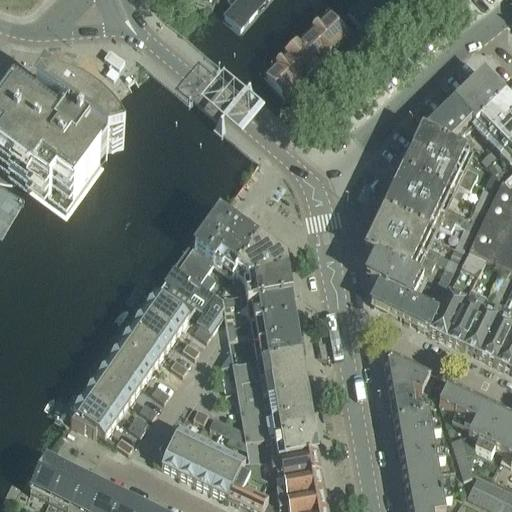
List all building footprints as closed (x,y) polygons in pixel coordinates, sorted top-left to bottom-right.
[(241,0),(223,21),(240,35),(271,0),(241,0)] [(364,0),(349,15),(365,32),(397,0),(364,0)] [(265,82),(285,103),(349,41),(330,21),(320,30),(317,27),(311,33),(314,36),(299,50),(296,46),(283,59),(286,63),(283,66),(280,63),(274,69),(276,71),(265,82)] [(372,47),(362,57),(362,61),(370,69),(381,57),(372,47)] [(481,83),(455,108),(472,127),(471,127),(475,131),(476,130),(504,102),(485,83),(483,81),(481,83)] [(511,110),(504,102),(476,130),(485,140),(481,143),(511,175),(511,110)] [(10,106),(0,119),(0,170),(48,205),(65,217),(100,171),(107,162),(124,158),(123,155),(115,144),(112,140),(106,134),(97,125),(90,121),(88,120),(82,116),(75,113),(68,110),(61,107),(52,105),(45,104),(39,104),(34,110),(57,126),(53,137),(47,133),(10,106)] [(304,105),(297,113),(299,115),(302,117),(310,126),(314,122),(317,119),(309,110),(307,108),(304,105)] [(426,137),(424,141),(447,151),(471,127),(472,127),(455,108),(444,119),(441,122),(426,137)] [(416,152),(412,161),(473,190),(477,181),(463,175),(469,162),(447,151),(424,141),(423,140),(422,140),(416,152)] [(408,168),(403,180),(449,202),(454,191),(469,198),(473,190),(412,161),(408,168)] [(397,192),(393,200),(454,229),(459,232),(463,224),(443,214),(449,202),(403,180),(397,192)] [(511,199),(501,189),(469,258),(485,265),(511,278),(511,199)] [(483,195),(473,214),(481,218),(490,198),(483,195)] [(389,208),(384,220),(430,242),(435,230),(450,237),(454,229),(393,200),(389,208)] [(473,214),(464,234),(471,238),(481,218),(473,214)] [(156,299),(189,324),(196,329),(217,302),(200,290),(214,270),(233,283),(235,280),(258,248),(214,217),(174,272),(156,299)] [(378,231),(374,239),(435,269),(444,273),(448,266),(424,254),(430,242),(384,220),(378,231)] [(464,234),(454,254),(461,258),(471,238),(464,234)] [(367,255),(364,260),(375,265),(410,281),(416,270),(431,277),(435,269),(374,239),(370,248),(367,255)] [(235,280),(244,286),(287,279),(285,267),(258,248),(235,280)] [(454,254),(445,273),(452,277),(461,258),(454,254)] [(469,258),(461,274),(477,281),(485,265),(469,258)] [(373,278),(369,286),(379,291),(408,305),(412,307),(422,286),(410,281),(375,265),(369,276),(373,278)] [(445,273),(435,293),(442,296),(452,277),(445,273)] [(287,279),(244,286),(248,308),(290,301),(287,279)] [(372,306),(371,310),(374,312),(388,318),(392,320),(396,322),(399,324),(408,305),(379,291),(372,306)] [(435,293),(425,313),(432,317),(442,296),(435,293)] [(437,319),(428,338),(429,338),(445,346),(464,307),(463,306),(465,300),(453,294),(450,300),(448,299),(447,299),(437,319)] [(464,307),(445,346),(462,354),(481,315),(487,303),(470,295),(464,307)] [(189,324),(156,299),(143,318),(176,342),(189,324)] [(248,308),(257,366),(300,361),(290,301),(248,308)] [(242,302),(222,305),(224,312),(231,311),(243,309),(242,302)] [(412,307),(408,305),(399,324),(428,338),(437,319),(432,317),(412,307)] [(481,315),(462,354),(478,362),(503,312),(497,310),(492,320),(481,315)] [(511,317),(503,312),(478,362),(495,370),(511,335),(511,317)] [(143,318),(131,335),(165,359),(176,342),(143,318)] [(211,341),(199,332),(194,340),(206,348),(211,341)] [(131,335),(119,352),(153,376),(165,359),(131,335)] [(511,335),(495,370),(511,379),(511,377),(511,335)] [(182,357),(194,365),(199,358),(187,349),(182,357)] [(107,369),(141,393),(153,376),(119,352),(107,369)] [(230,359),(220,374),(232,372),(230,359)] [(232,373),(238,410),(307,399),(300,361),(257,366),(258,368),(232,373)] [(406,511),(440,511),(426,424),(414,426),(408,391),(422,398),(430,383),(389,363),(383,368),(406,511)] [(170,374),(183,382),(188,375),(175,367),(170,374)] [(141,393),(107,369),(95,386),(129,410),(141,393)] [(83,403),(117,427),(129,410),(95,386),(83,403)] [(469,439),(511,459),(511,423),(448,392),(440,407),(458,415),(452,426),(460,430),(453,446),(467,443),(469,439)] [(152,400),(164,409),(169,402),(157,393),(152,400)] [(272,447),(275,466),(317,458),(307,399),(238,410),(243,438),(245,451),(256,449),(272,447)] [(117,427),(83,403),(70,421),(74,424),(71,430),(71,429),(71,431),(95,443),(96,442),(97,440),(105,445),(117,427)] [(140,418),(152,426),(157,419),(145,410),(140,418)] [(193,426),(203,431),(208,421),(198,416),(193,426)] [(246,458),(245,451),(243,438),(214,424),(209,434),(229,444),(227,448),(246,458)] [(128,435),(140,443),(145,436),(133,427),(128,435)] [(161,474),(178,482),(196,446),(179,438),(176,442),(175,441),(174,440),(158,463),(159,463),(165,467),(161,474)] [(116,452),(128,460),(133,453),(121,445),(116,452)] [(212,454),(196,446),(178,482),(194,490),(212,454)] [(451,449),(463,488),(472,485),(461,446),(451,449)] [(246,458),(248,470),(258,468),(260,468),(256,449),(245,451),(246,458)] [(194,490),(210,498),(228,462),(212,454),(194,490)] [(284,484),(320,478),(317,458),(275,466),(271,466),(273,475),(276,475),(278,486),(284,485),(284,484)] [(228,462),(210,498),(227,506),(240,480),(245,470),(228,462)] [(47,463),(41,476),(39,475),(40,474),(39,473),(26,492),(27,493),(27,492),(32,495),(30,499),(50,509),(67,473),(47,463)] [(248,470),(245,470),(240,480),(241,481),(228,507),(239,511),(265,511),(268,506),(261,503),(264,499),(266,493),(258,489),(261,483),(258,468),(248,470)] [(56,511),(71,511),(86,482),(67,473),(50,509),(56,511)] [(264,499),(261,503),(268,506),(278,505),(323,497),(320,478),(284,484),(284,485),(286,495),(264,499)] [(71,511),(94,511),(105,491),(86,482),(71,511)] [(467,505),(481,511),(491,490),(478,483),(467,505)] [(481,511),(483,511),(511,511),(511,499),(491,490),(481,511)] [(117,511),(123,500),(105,491),(94,511),(117,511)] [(278,505),(268,506),(265,511),(325,511),(323,497),(278,505)] [(140,511),(142,509),(123,500),(117,511),(140,511)]
